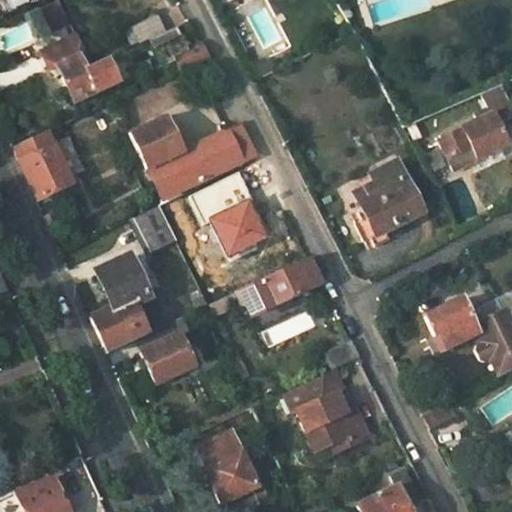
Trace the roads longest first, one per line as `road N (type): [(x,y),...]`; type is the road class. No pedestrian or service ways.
road 1 (residential): [(0,186),(146,511)]
road 2 (residential): [(192,0),(345,305)]
road 3 (residential): [(345,305),(449,511)]
road 4 (residential): [(345,305),(511,217)]
